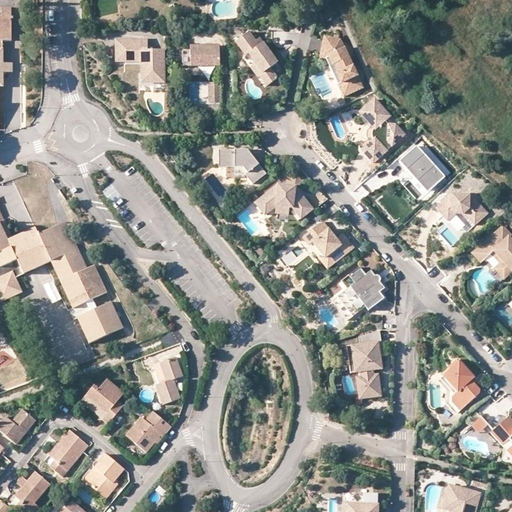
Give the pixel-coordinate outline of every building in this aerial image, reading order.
[(0,85),(3,86),(3,72),(9,72),(9,63),(3,63),(3,40),(12,40),(12,7),(2,7),(2,15),(2,19),(0,18),(0,85)] [(251,34),(238,44),(248,58),(251,55),(258,65),(265,75),(262,77),(269,88),(280,79),(273,69),(280,64),(274,56),(272,58),(269,54),(271,53),(261,40),(258,43),(251,34)] [(148,38),(116,39),(117,60),(142,60),(142,75),(154,75),(154,81),(165,81),(165,48),(153,48),(153,53),(148,54),(148,48),(148,38)] [(326,38),(322,55),(330,57),(342,84),(339,85),(345,98),(364,89),(342,41),(326,38)] [(192,52),(184,52),(184,68),(222,67),(222,48),(192,48),(192,52)] [(330,57),(322,55),(321,59),(328,60),(339,85),(342,84),(330,57)] [(265,75),(258,65),(252,69),(260,79),(262,77),(265,75)] [(220,102),(220,82),(209,82),(209,102),(220,102)] [(377,100),(361,113),(376,130),(375,131),(374,134),(375,137),(375,138),(362,150),(375,165),(408,136),(377,100)] [(447,180),(417,146),(399,161),(429,195),(447,180)] [(249,151),(221,151),(221,168),(236,168),(245,168),(249,173),(247,175),(248,176),(255,185),(268,174),(249,151)] [(245,168),(236,168),(237,179),(244,179),(248,176),(247,175),(249,173),(245,168)] [(280,186),(257,204),(266,216),(278,207),(291,209),(294,210),(302,220),(314,211),(297,189),(280,186)] [(442,202),(436,207),(442,214),(448,209),(453,215),(455,213),(462,214),(467,220),(468,219),(474,225),(487,213),(476,201),(472,206),(468,203),(469,195),(451,193),(451,197),(444,196),(440,201),(442,202)] [(291,209),(278,207),(276,214),(289,217),(291,209)] [(448,209),(442,214),(448,220),(453,215),(448,209)] [(0,210),(0,223),(9,242),(14,240),(0,210)] [(0,268),(1,271),(0,271),(0,297),(3,304),(23,294),(16,280),(52,264),(73,311),(88,304),(94,301),(108,295),(96,268),(89,271),(75,242),(68,245),(59,228),(40,237),(37,230),(14,240),(9,242),(0,223),(0,268)] [(324,223),(304,239),(322,262),(336,251),(342,259),(355,248),(344,235),(337,240),(324,223)] [(67,224),(59,228),(68,245),(75,242),(67,224)] [(511,234),(504,226),(484,244),(493,254),(496,251),(505,261),(501,263),(496,269),(505,279),(511,272),(511,240),(510,238),(511,236),(511,234)] [(493,254),(484,244),(474,254),(482,263),(493,254)] [(336,251),(322,262),(329,270),(342,259),(336,251)] [(496,251),(493,254),(501,263),(505,261),(496,251)] [(367,277),(363,271),(344,285),(351,293),(335,305),(351,324),(369,310),(372,314),(387,302),(382,296),(387,292),(374,275),(369,278),(367,277)] [(98,311),(94,301),(88,304),(92,313),(98,311)] [(484,307),(479,302),(473,308),(478,313),(484,307)] [(92,313),(78,320),(90,345),(124,330),(112,303),(98,311),(92,313)] [(377,330),(359,336),(360,343),(352,344),(353,352),(351,355),(352,360),(354,363),(355,371),(360,370),(361,376),(359,376),(362,397),(381,395),(378,373),(373,374),(373,369),(382,367),(380,356),(376,357),(375,350),(377,349),(378,348),(379,347),(377,330)] [(342,349),(341,342),(334,343),(335,350),(342,349)] [(176,356),(153,365),(160,384),(157,385),(164,405),(181,399),(174,379),(183,376),(176,356)] [(455,403),(463,412),(482,395),(482,392),(478,388),(474,383),(473,382),(474,381),(475,380),(475,379),(475,378),(474,377),(473,376),(472,376),(471,376),(470,377),(467,373),(469,371),(460,361),(456,365),(456,368),(452,371),(445,378),(460,393),(455,398),(455,403)] [(460,393),(445,378),(440,383),(448,392),(448,405),(458,417),(463,412),(455,403),(455,398),(460,393)] [(99,389),(94,385),(86,395),(108,413),(103,419),(109,424),(124,406),(118,401),(124,394),(107,379),(99,389)] [(37,422),(24,411),(14,423),(8,418),(0,427),(0,431),(17,445),(37,422)] [(142,418),(126,436),(146,452),(161,434),(164,437),(172,427),(154,412),(146,421),(142,418)] [(511,420),(509,418),(495,431),(511,450),(511,420)] [(482,419),(472,428),(479,435),(489,427),(482,419)] [(70,430),(59,444),(62,447),(53,458),(49,455),(43,461),(62,477),(88,446),(70,430)] [(511,450),(495,431),(492,434),(505,449),(503,460),(511,462),(511,450)] [(58,443),(49,455),(53,458),(62,447),(59,444),(58,443)] [(93,467),(94,468),(98,471),(88,484),(106,499),(118,484),(118,482),(116,480),(125,469),(107,455),(101,462),(97,461),(94,463),(93,467)] [(84,481),(88,484),(98,471),(94,468),(84,481)] [(36,471),(28,481),(22,488),(15,497),(11,493),(5,500),(20,511),(27,511),(30,510),(32,511),(34,511),(39,507),(35,503),(50,484),(36,471)] [(16,483),(22,488),(28,481),(22,476),(16,483)] [(476,511),(481,495),(454,487),(448,510),(445,509),(443,511),(476,511)] [(451,487),(445,509),(448,510),(454,487),(451,487)] [(379,511),(380,496),(345,495),(345,511),(379,511)] [(0,511),(10,511),(12,509),(0,499),(0,511)] [(84,511),(72,502),(63,511),(84,511)]
